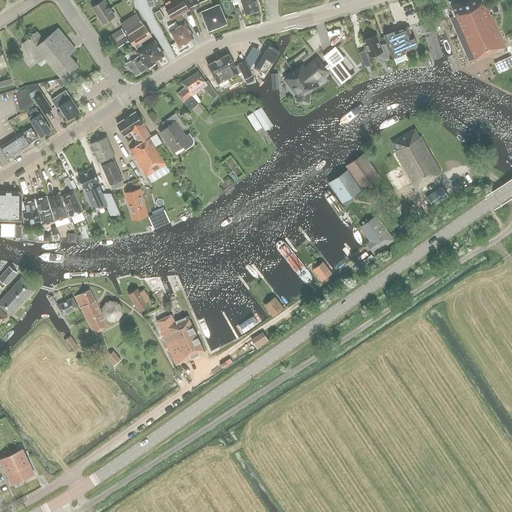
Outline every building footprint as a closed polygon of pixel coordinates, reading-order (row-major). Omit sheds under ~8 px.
[(102,23),(114,16),(104,0),(103,0),(92,7),(102,23)] [(183,0),(180,0),(165,9),(171,19),(175,17),(179,24),(180,25),(178,26),(175,22),(168,26),(170,31),(179,46),(193,38),(190,33),(191,32),(185,22),(180,14),(189,10),(183,0)] [(185,0),(191,11),(199,7),(195,0),(185,0)] [(213,7),(209,0),(206,0),(199,3),(203,11),(202,12),(209,29),(226,22),(218,5),(213,7)] [(241,0),(246,14),(258,10),(255,0),(241,0)] [(485,8),(481,0),(452,0),(449,2),(455,15),(449,18),(468,61),(481,56),(482,58),(506,47),(488,7),(485,8)] [(136,13),(120,24),(128,36),(144,25),(136,13)] [(425,23),(418,26),(421,34),(424,32),(428,31),(425,23)] [(128,36),(127,36),(134,47),(135,47),(140,43),(151,36),(145,25),(144,25),(128,36)] [(410,37),(406,27),(396,31),(395,29),(384,34),(393,58),(404,53),(403,51),(417,46),(413,36),(410,37)] [(76,50),(58,29),(43,41),(36,32),(22,44),(38,62),(44,57),(47,61),(62,78),(77,65),(69,56),(76,50)] [(113,43),(126,36),(121,29),(109,36),(113,43)] [(428,31),(424,32),(432,59),(442,56),(434,29),(428,31)] [(379,45),(376,35),(363,41),(363,42),(370,57),(377,54),(378,56),(385,59),(389,58),(383,44),(379,45)] [(118,52),(120,51),(130,44),(126,37),(114,45),(118,52)] [(140,43),(135,47),(148,67),(155,63),(154,61),(157,59),(163,55),(154,40),(143,48),(140,43)] [(279,51),(267,44),(253,67),(263,80),(279,51)] [(296,70),(286,79),(298,94),(298,95),(298,98),(300,99),(302,100),(305,100),(307,99),(308,92),(309,91),(316,85),(316,84),(313,81),(330,68),(332,71),(341,82),(350,76),(350,75),(338,61),(343,58),(335,48),(324,57),(329,63),(323,67),(317,59),(310,64),(310,65),(304,70),(302,67),(297,71),(296,70)] [(138,56),(135,51),(134,50),(128,53),(132,59),(127,62),(135,75),(146,68),(138,56)] [(216,60),(207,65),(214,77),(215,79),(218,84),(238,73),(235,66),(228,54),(220,58),(215,60),(216,60)] [(248,54),(245,59),(250,67),(255,58),(248,54)] [(44,57),(38,62),(41,66),(47,61),(44,57)] [(245,60),(238,63),(239,64),(239,65),(242,71),(245,78),(252,74),(245,60)] [(183,81),(182,82),(192,96),(203,88),(214,98),(218,96),(208,81),(205,83),(198,72),(183,81)] [(278,73),(271,74),(272,90),(279,89),(278,73)] [(32,97),(40,93),(35,84),(26,87),(32,97)] [(192,96),(184,88),(177,94),(191,110),(198,103),(192,96)] [(20,112),(33,104),(24,89),(15,94),(20,112)] [(79,112),(70,99),(71,99),(65,90),(51,100),(57,108),(59,106),(68,119),(79,112)] [(44,114),(52,109),(41,93),(33,98),(44,114)] [(261,107),(253,112),(265,131),(273,126),(261,107)] [(39,114),(36,108),(29,112),(31,115),(28,117),(40,137),(50,131),(40,114),(39,114)] [(135,112),(117,124),(124,135),(130,131),(138,144),(129,149),(147,178),(166,166),(149,138),(151,137),(143,123),(135,112)] [(165,128),(160,132),(174,152),(182,146),(190,140),(186,135),(182,130),(186,127),(175,113),(162,123),(165,128)] [(253,113),(247,116),(256,131),(262,127),(253,113)] [(38,138),(31,127),(23,132),(0,147),(7,158),(30,143),(38,138)] [(419,137),(414,129),(391,142),(396,150),(395,151),(397,154),(395,155),(415,190),(434,179),(433,177),(441,173),(420,136),(419,137)] [(122,180),(114,160),(112,157),(115,156),(106,137),(90,144),(98,162),(100,162),(101,165),(110,185),(112,189),(124,184),(122,180)] [(348,170),(361,188),(379,177),(363,153),(345,165),(347,168),(348,170)] [(75,169),(86,164),(82,155),(71,161),(75,169)] [(74,189),(77,197),(84,215),(99,209),(90,188),(88,189),(88,187),(99,182),(93,168),(91,169),(91,168),(88,170),(88,171),(78,175),(84,189),(84,191),(78,193),(75,188),(72,189),(72,190),(74,189)] [(361,190),(360,189),(347,169),(328,182),(342,203),(355,194),(361,190)] [(426,197),(433,206),(448,196),(441,186),(426,197)] [(76,198),(77,197),(74,189),(72,190),(73,191),(62,196),(64,201),(70,216),(81,211),(76,198)] [(139,189),(126,193),(131,213),(133,219),(137,218),(147,215),(139,189)] [(0,219),(21,221),(21,195),(19,192),(0,191),(0,219)] [(64,201),(62,196),(60,197),(58,192),(47,196),(51,208),(63,204),(62,202),(64,201)] [(37,208),(40,220),(41,224),(54,221),(46,196),(35,199),(37,208)] [(25,212),(37,208),(35,199),(23,202),(25,212)] [(63,204),(51,208),(54,221),(61,219),(63,224),(69,222),(63,204)] [(24,223),(40,220),(37,208),(25,212),(23,213),(24,223)] [(340,208),(326,217),(349,251),(363,241),(340,208)] [(153,229),(162,226),(170,222),(164,209),(156,213),(147,216),(153,229)] [(376,215),(362,225),(374,242),(368,246),(374,254),(394,240),(376,215)] [(315,226),(301,235),(323,268),(337,259),(315,226)] [(284,246),(270,256),(292,289),(306,279),(284,246)] [(315,274),(320,270),(312,257),(306,261),(315,274)] [(265,259),(251,269),(273,302),(287,292),(265,259)] [(309,278),(315,274),(306,261),(300,265),(309,278)] [(0,279),(6,284),(16,273),(9,266),(0,276),(0,279)] [(0,306),(9,315),(33,290),(21,278),(0,299),(0,306)] [(234,280),(220,289),(243,322),(257,313),(234,280)] [(139,292),(137,288),(128,294),(135,304),(140,312),(149,306),(146,301),(149,299),(143,289),(139,292)] [(89,290),(74,296),(94,334),(108,327),(105,320),(99,310),(89,290)] [(265,307),(271,303),(262,291),(257,295),(265,307)] [(52,305),(56,303),(52,295),(48,298),(52,305)] [(257,295),(251,299),(259,311),(265,307),(257,295)] [(62,316),(77,308),(72,298),(57,305),(62,316)] [(174,322),(171,315),(157,321),(176,364),(204,351),(188,316),(174,322)] [(257,350),(269,342),(263,332),(250,340),(257,350)] [(70,336),(64,340),(70,350),(77,345),(70,336)] [(113,365),(120,359),(113,351),(106,357),(113,365)] [(21,450),(11,455),(23,479),(33,474),(21,450)] [(12,484),(23,479),(11,455),(1,459),(12,484)]
